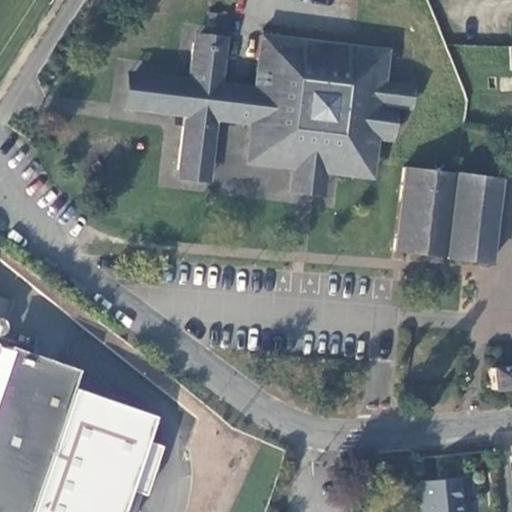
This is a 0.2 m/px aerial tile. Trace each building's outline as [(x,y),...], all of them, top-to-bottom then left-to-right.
[(341,59),(301,55),(303,43),(258,38),(253,91),(219,88),(223,56),(210,54),(211,51),(204,50),(204,54),(191,52),(188,84),(138,78),(134,115),(183,120),(178,169),(210,172),(215,124),(250,127),(270,130),(267,159),(292,162),(290,171),(326,175),(327,165),(352,169),(356,139),(376,141),(390,143),(394,108),(408,110),(410,88),(382,84),(386,52),(342,47),(341,59)] [(210,54),(223,56),(224,44),(193,41),(191,52),(204,54),(204,50),(211,51),(210,54)] [(301,55),(341,59),(342,47),(303,43),(301,55)] [(511,76),(508,77),(500,77),(499,92),(511,91),(511,76)] [(134,115),(138,78),(127,77),(123,113),(134,115)] [(511,94),(480,95),(480,109),(487,110),(488,123),(511,123),(511,94)] [(266,168),(267,159),(270,130),(250,127),(246,166),(266,168)] [(372,180),(376,141),(356,139),(352,169),(351,177),(372,180)] [(266,168),(290,171),(292,162),(267,159),(266,168)] [(326,175),(351,177),(352,169),(327,165),(326,175)] [(426,246),(445,248),(455,173),(403,167),(391,249),(419,254),(426,246)] [(210,172),(178,169),(177,182),(208,185),(210,172)] [(324,196),(326,175),(290,171),(288,192),(324,196)] [(445,248),(444,258),(491,264),(500,180),(455,173),(445,248)] [(419,254),(444,258),(445,248),(426,246),(419,254)] [(0,511),(24,511),(64,399),(82,406),(91,380),(6,350),(0,366),(0,511)] [(511,383),(511,368),(510,369),(509,367),(487,369),(489,389),(509,388),(511,384),(511,383)] [(460,511),(457,478),(417,483),(419,511),(460,511)]
